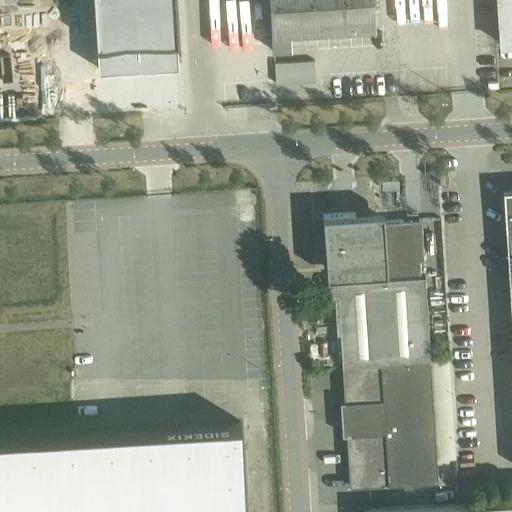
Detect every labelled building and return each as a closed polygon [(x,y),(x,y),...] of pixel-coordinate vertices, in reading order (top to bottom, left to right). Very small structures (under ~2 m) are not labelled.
[(187,0),(106,0),(109,42),(111,66),(191,61),(190,37),(187,0)] [(268,0),(272,49),(291,48),(291,46),(290,31),(300,30),(375,26),(373,0),(268,0)] [(400,0),(401,23),(449,21),(448,0),(400,0)] [(511,42),(511,0),(497,0),(501,43),(511,42)] [(314,59),(274,62),(276,83),(315,81),(314,59)] [(511,187),(503,188),(511,332),(511,187)] [(329,246),(331,270),(337,270),(337,279),(345,279),(345,277),(344,276),(344,275),(345,274),(345,273),(346,272),(347,271),(348,270),(349,270),(350,269),(352,269),(353,269),(354,269),(355,270),(356,270),(356,271),(357,271),(358,272),(358,273),(359,274),(359,275),(359,276),(358,276),(358,278),(385,276),(381,220),(384,220),(383,210),(323,214),(325,247),(329,246)] [(381,220),(385,276),(358,278),(358,276),(359,276),(359,275),(358,273),(358,272),(357,271),(356,271),(356,270),(355,270),(354,269),(353,269),(352,269),(350,269),(349,270),(348,270),(347,271),(346,272),(345,273),(345,274),(344,275),(344,276),(345,277),(345,279),(337,279),(337,282),(335,282),(335,281),(334,282),(331,283),(330,283),(330,284),(329,285),(328,287),(328,288),(328,289),(328,291),(329,292),(330,293),(331,294),(332,295),(333,296),(334,296),(336,296),(336,295),(338,295),(426,289),(425,273),(422,274),(421,258),(423,258),(421,218),(384,220),(381,220)] [(468,388),(489,387),(484,224),(463,224),(468,388)] [(342,364),(430,359),(426,289),(338,295),(342,364)] [(342,364),(350,485),(370,484),(437,480),(430,359),(342,364)] [(0,511),(245,511),(240,421),(0,437),(0,511)] [(511,511),(511,499),(363,509),(363,511),(511,511)]
